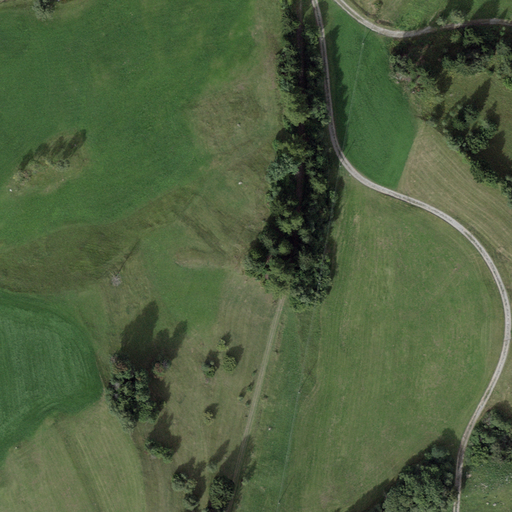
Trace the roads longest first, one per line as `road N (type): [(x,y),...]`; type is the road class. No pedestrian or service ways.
road 1 (track): [(456,511),(470,427),(503,355),(503,296),(487,258),(460,228),(361,179),(337,152),(314,0)]
road 2 (track): [(224,511),(294,256),(304,146),(299,0)]
road 3 (track): [(337,0),(366,25),(398,34),(487,23),(511,29)]
